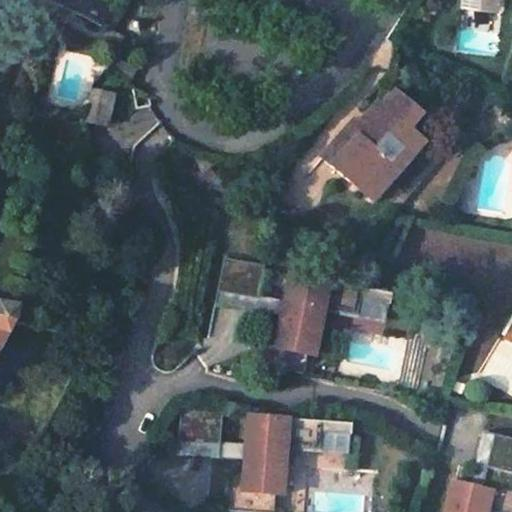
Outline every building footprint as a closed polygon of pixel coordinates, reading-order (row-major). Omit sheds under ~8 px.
[(37,0),(36,3),(71,20),(69,27),(94,40),(100,29),(105,3),(98,0),(37,0)] [(111,35),(129,0),(106,0),(105,3),(100,29),(111,35)] [(465,0),(465,7),(497,11),(498,0),(465,0)] [(137,76),(111,63),(104,78),(130,91),(137,76)] [(418,110),(390,88),(379,103),(374,98),(360,118),(364,122),(358,129),(348,120),(323,150),(336,160),(327,171),(345,184),(354,175),(369,187),(409,139),(414,134),(404,127),(418,110)] [(82,125),(103,130),(114,105),(96,96),(82,125)] [(354,175),(345,184),(373,208),(422,149),(409,139),(369,187),(354,175)] [(315,161),(327,171),(336,160),(323,150),(315,161)] [(254,299),(260,269),(219,260),(213,291),(254,299)] [(353,319),(356,301),(385,307),(387,297),(285,276),(279,304),(276,319),(276,322),(273,335),(262,333),(255,368),(300,377),(303,358),(311,359),(320,312),(353,319)] [(276,319),(279,304),(254,299),(213,291),(210,306),(276,319)] [(0,323),(10,325),(13,312),(0,308),(0,323)] [(0,341),(10,325),(0,323),(0,341)] [(216,445),(219,414),(177,410),(174,442),(216,445)] [(280,497),(283,450),(317,453),(318,435),(348,437),(349,426),(244,418),(242,447),(241,465),(239,478),(228,478),(225,511),(271,511),(273,497),(280,497)] [(511,511),(511,496),(507,495),(511,473),(511,441),(479,434),(465,488),(447,484),(440,511),(511,511)] [(241,462),(242,447),(216,445),(174,442),(173,457),(241,462)]
